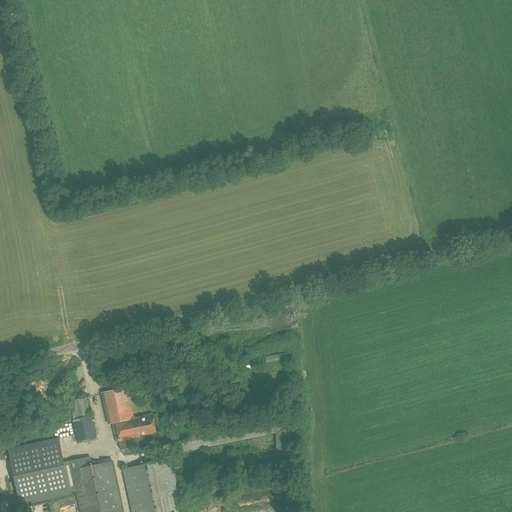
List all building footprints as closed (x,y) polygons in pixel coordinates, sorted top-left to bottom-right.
[(286,350),(268,356),(270,361),(287,355),(286,350)] [(247,379),(257,376),(255,368),(245,371),(247,379)] [(173,375),(177,395),(199,390),(195,371),(173,375)] [(116,422),(120,442),(141,437),(140,436),(157,432),(153,416),(141,418),(141,417),(132,419),(125,389),(104,394),(111,423),(116,422)] [(71,401),(80,441),(95,438),(87,397),(71,401)] [(276,433),(278,460),(295,460),(294,429),(289,412),(209,429),(208,427),(188,431),(190,437),(185,440),(175,442),(177,454),(276,433)] [(77,490),(81,511),(122,511),(111,462),(90,466),(88,458),(65,463),(60,438),(9,449),(21,505),(72,494),(71,492),(77,490)] [(122,452),(125,454),(137,451),(139,448),(137,439),(120,443),(122,452)] [(123,469),(132,511),(186,511),(190,511),(177,457),(123,469)]
